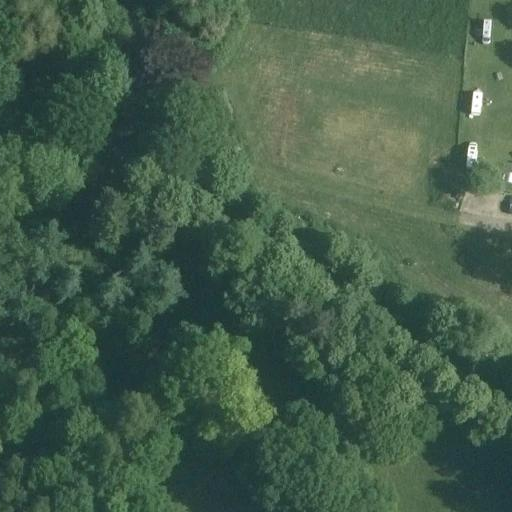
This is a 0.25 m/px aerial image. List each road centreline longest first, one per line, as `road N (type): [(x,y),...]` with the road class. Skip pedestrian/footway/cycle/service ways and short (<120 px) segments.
road 1 (secondary): [(511,420),(137,166)]
road 2 (unclassified): [(0,205),(137,166)]
